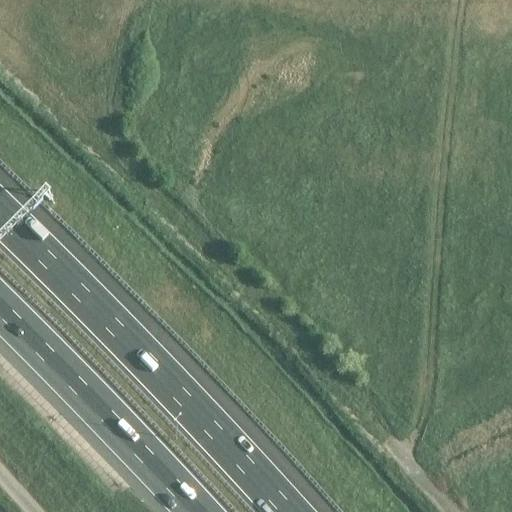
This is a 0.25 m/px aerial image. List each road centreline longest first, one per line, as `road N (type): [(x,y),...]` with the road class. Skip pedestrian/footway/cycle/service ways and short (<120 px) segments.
road 1 (motorway): [(287,511),(0,216)]
road 2 (motorway): [(0,307),(197,511)]
